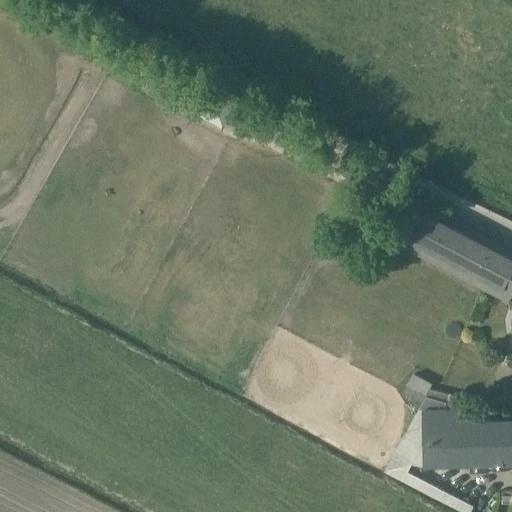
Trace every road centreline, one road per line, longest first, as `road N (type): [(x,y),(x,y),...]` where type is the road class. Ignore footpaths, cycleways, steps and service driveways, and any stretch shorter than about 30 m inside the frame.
road 1 (track): [(0,219),(19,206),(113,47),(140,38),(511,229)]
road 2 (track): [(0,372),(246,511)]
